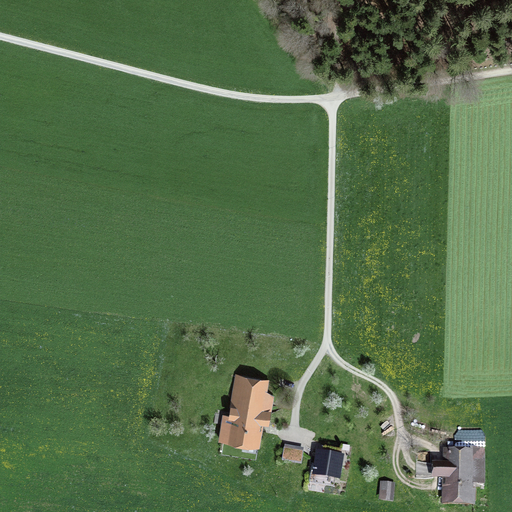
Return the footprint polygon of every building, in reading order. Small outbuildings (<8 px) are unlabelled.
[(231,437),(253,441),(257,420),(267,422),(272,397),(267,396),(267,395),(261,393),(264,380),(241,376),(239,388),(234,387),(233,393),(239,394),(234,418),(224,416),(220,439),(230,441),(231,437)] [(324,455),(319,454),(316,474),(338,478),(342,450),(325,447),(324,455)] [(282,460),(301,464),(303,451),(284,448),(282,460)] [(447,501),(470,501),(471,455),(475,455),(475,449),(471,449),(471,453),(448,453),(448,465),(435,464),(435,477),(448,477),(447,501)] [(393,485),(381,484),(380,502),(391,503),(393,485)]
